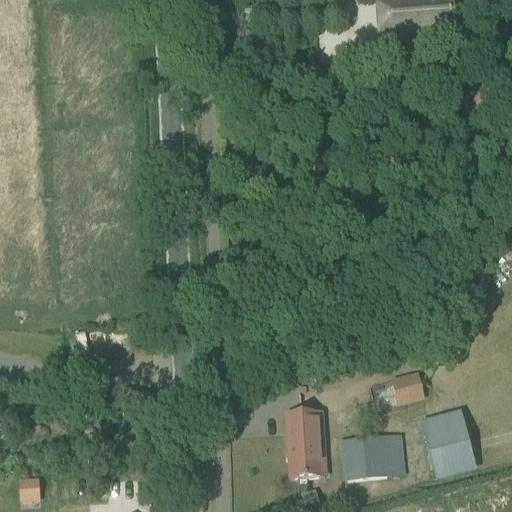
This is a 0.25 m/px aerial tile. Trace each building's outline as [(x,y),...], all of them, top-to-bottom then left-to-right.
[(451,1),(403,4),(405,32),(453,29),(451,1)] [(463,90),(435,96),(440,117),(467,111),(463,90)] [(393,410),(421,405),(416,377),(388,382),(393,410)] [(286,419),(290,482),(320,481),(318,457),(324,456),(322,416),(286,419)] [(421,422),(424,449),(458,446),(455,418),(421,422)] [(381,441),(343,445),(346,484),(385,480),(381,441)] [(39,486),(18,487),(19,506),(40,505),(39,486)]
